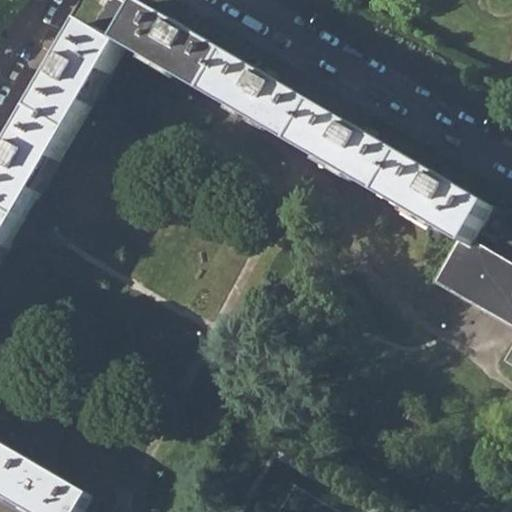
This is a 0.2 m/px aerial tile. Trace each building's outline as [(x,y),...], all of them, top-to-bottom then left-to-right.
[(138,9),(122,0),(114,0),(107,13),(98,29),(125,44),(142,12),(138,9)] [(173,19),(147,4),(142,12),(125,44),(207,93),(461,239),(472,246),(475,241),(496,206),(491,204),(468,190),(457,184),(451,181),(387,143),(366,131),(280,81),(245,61),(208,39),(188,28),(173,19)] [(98,29),(89,23),(81,37),(75,47),(69,58),(5,166),(0,175),(0,174),(0,267),(25,225),(129,47),(125,44),(98,29)] [(483,309),(511,263),(475,241),(472,246),(461,239),(436,281),(475,304),(483,309)] [(511,325),(511,263),(483,309),(511,325)] [(34,511),(83,511),(94,494),(0,439),(0,492),(23,506),(34,511)]
